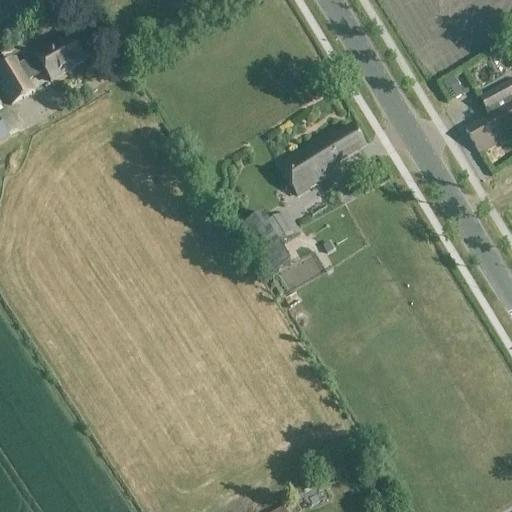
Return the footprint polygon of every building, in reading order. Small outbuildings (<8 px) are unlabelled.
[(20,69),(19,67),(15,61),(0,69),(0,84),(14,108),(35,96),(29,85),(44,77),(51,88),(88,66),(70,36),(35,56),(37,59),(20,69)] [(491,118),(465,133),(478,157),(511,137),(511,100),(511,99),(511,98),(511,81),(478,101),(485,114),(488,112),(491,118)] [(0,145),(9,141),(0,124),(0,145)] [(333,138),(278,170),(294,198),(329,177),(325,170),(333,166),(362,149),(353,134),(337,143),(333,138)] [(261,215),(241,228),(271,276),(289,265),(279,249),(298,238),(285,217),(268,228),(261,215)]
